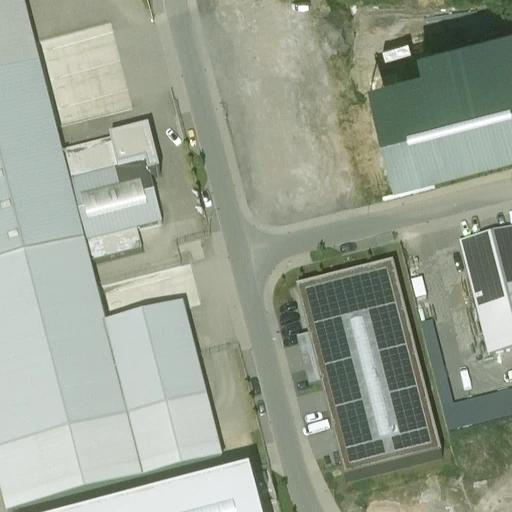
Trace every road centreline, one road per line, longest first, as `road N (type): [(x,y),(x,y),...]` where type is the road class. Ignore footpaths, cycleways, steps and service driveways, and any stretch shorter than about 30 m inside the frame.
road 1 (unclassified): [(242,261),(511,191)]
road 2 (unclassified): [(176,0),(242,261)]
road 3 (unclassified): [(242,261),(313,511)]
